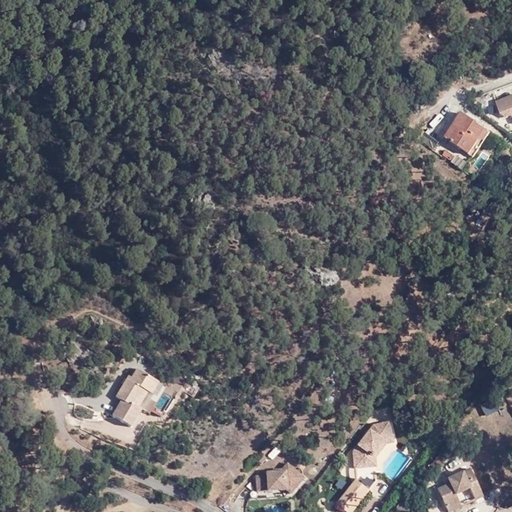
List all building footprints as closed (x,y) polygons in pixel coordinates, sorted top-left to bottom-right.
[(511,98),(492,107),(497,120),(502,122),(509,120),(511,128),(511,98)] [(442,140),(466,156),(482,131),(459,116),(442,140)] [(423,138),(435,147),(439,141),(426,131),(421,137),(423,138)] [(482,131),(466,156),(469,159),(486,134),(482,131)] [(149,395),(157,384),(135,370),(129,378),(127,377),(113,397),(119,401),(110,416),(128,428),(149,395)] [(160,386),(157,384),(149,395),(153,397),(160,386)] [(352,448),(353,460),(367,458),(386,436),(391,435),(388,418),(375,421),(352,448)] [(289,488),(304,474),(288,458),(281,466),(267,466),(267,469),(256,468),(256,484),(286,484),(289,488)] [(434,486),(442,507),(457,501),(453,492),(466,487),(472,499),(480,494),(467,465),(445,475),(447,481),(434,486)] [(362,468),(354,478),(366,487),(374,478),(362,468)] [(366,487),(354,478),(336,500),(348,510),(366,487)] [(394,509),(397,511),(406,511),(412,506),(404,498),(394,509)] [(457,501),(442,507),(444,510),(458,504),(457,501)]
